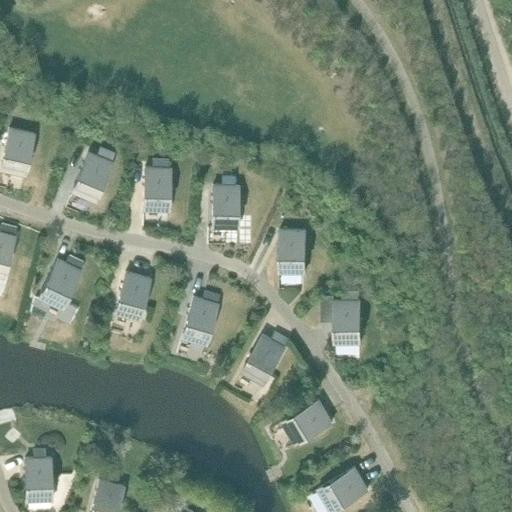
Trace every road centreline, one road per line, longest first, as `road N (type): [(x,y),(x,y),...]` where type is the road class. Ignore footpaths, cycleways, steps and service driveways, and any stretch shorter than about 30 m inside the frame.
road 1 (residential): [(409,511),(304,336),(247,275),(0,198)]
road 2 (unclassified): [(511,143),(463,0)]
